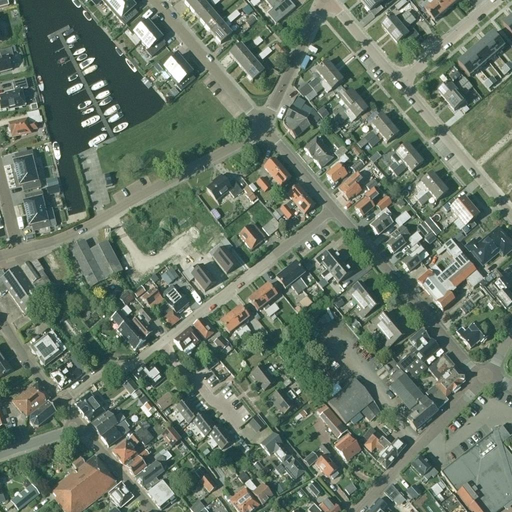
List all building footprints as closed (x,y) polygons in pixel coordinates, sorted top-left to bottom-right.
[(99,0),(111,12),(124,0),(99,0)] [(134,7),(127,0),(124,0),(111,12),(124,26),(137,14),(136,14),(134,16),(130,11),(134,7)] [(181,0),(189,9),(198,0),(181,0)] [(196,18),(208,8),(200,0),(198,0),(189,9),(196,18)] [(264,0),(264,1),(272,10),(266,15),(275,25),(295,8),(287,0),(264,0)] [(366,0),(362,4),(370,13),(381,3),(378,0),(366,0)] [(402,0),(395,7),(398,11),(407,3),(404,0),(402,0)] [(444,13),(454,5),(450,0),(438,0),(435,3),(444,13)] [(435,22),(444,13),(435,3),(425,11),(435,22)] [(204,27),(215,17),(208,8),(196,18),(204,27)] [(239,16),(235,12),(230,16),(234,21),(239,16)] [(389,36),(411,17),(408,12),(397,22),(393,17),(381,27),(389,36)] [(234,21),(230,16),(226,20),(225,21),(227,23),(229,25),(234,21)] [(256,21),(252,16),(244,23),(249,28),(256,21)] [(220,22),(215,17),(204,27),(212,36),(227,23),(225,21),(226,20),(224,19),(220,22)] [(411,17),(389,36),(397,45),(404,40),(408,45),(419,37),(413,30),(408,35),(405,31),(415,21),(411,17)] [(511,17),(511,18),(503,25),(511,36),(511,17)] [(140,43),(154,31),(147,22),(143,26),(139,21),(141,19),(127,31),(132,36),(133,35),(140,43)] [(229,25),(227,23),(212,36),(220,45),(231,35),(227,30),(230,27),(229,25)] [(154,31),(140,43),(147,51),(145,52),(151,58),(164,46),(162,48),(157,43),(161,39),(154,31)] [(493,34),(484,41),(496,55),(505,48),(493,34)] [(251,51),(262,42),(258,39),(248,48),(251,51)] [(484,41),(476,49),(488,63),(496,55),(484,41)] [(286,53),(278,44),(273,48),(281,57),(286,53)] [(236,64),(247,54),(240,45),(228,55),(236,64)] [(0,72),(11,70),(9,62),(14,61),(12,49),(0,51),(0,54),(1,58),(0,58),(0,72)] [(271,53),(267,49),(262,54),(265,57),(271,53)] [(476,49),(467,56),(479,70),(488,63),(476,49)] [(171,77),(184,65),(177,57),(173,60),(169,56),(172,54),(171,54),(157,66),(162,71),(164,69),(171,77)] [(252,59),(247,54),(236,64),(244,73),(259,60),(257,58),(255,56),(252,59)] [(265,57),(262,54),(257,58),(259,60),(260,62),(261,61),(265,57)] [(467,56),(458,64),(470,78),(479,70),(467,56)] [(260,62),(259,60),(244,73),(252,82),(263,72),(259,67),(263,63),(261,61),(260,62)] [(312,90),(334,72),(326,62),(315,72),(319,77),(308,86),(306,84),(303,87),(308,94),(312,91),(312,90)] [(180,92),(194,80),(194,79),(191,81),(188,77),(191,74),(184,65),(171,77),(177,85),(176,87),(180,92)] [(506,66),(501,70),(506,75),(510,71),(506,66)] [(342,81),(334,72),(312,90),(312,91),(316,95),(327,86),(331,91),(342,81)] [(460,77),(456,72),(450,78),(454,82),(460,77)] [(492,77),(488,81),(493,86),(497,82),(492,77)] [(446,102),(468,84),(464,79),(453,88),(450,83),(438,93),(446,102)] [(0,98),(0,109),(0,112),(9,110),(9,111),(25,108),(21,92),(28,90),(26,81),(13,84),(15,94),(5,96),(6,97),(0,98)] [(488,81),(484,85),(488,89),(493,86),(488,81)] [(472,88),(468,84),(446,102),(454,112),(465,102),(461,97),(472,88)] [(174,88),(170,92),(175,98),(179,94),(174,88)] [(332,115),(336,120),(347,111),(359,101),(351,92),(339,101),(343,106),(332,115)] [(285,118),(282,123),(283,126),(287,130),(294,140),(309,127),(305,122),(309,115),(315,123),(319,120),(312,110),(303,105),(305,103),(296,98),(291,108),(290,107),(285,118)] [(347,111),(336,120),(340,124),(348,118),(351,115),(355,120),(366,110),(359,101),(347,111)] [(322,108),(316,113),(322,120),(328,115),(322,108)] [(26,115),(28,121),(26,121),(8,125),(8,127),(7,129),(8,131),(10,132),(10,134),(12,134),(12,137),(21,135),(23,136),(26,136),(26,134),(29,134),(28,132),(36,130),(35,125),(42,124),(40,118),(39,118),(37,112),(26,115)] [(482,146),(495,134),(477,114),(464,126),(482,146)] [(495,114),(486,118),(492,130),(501,126),(495,114)] [(378,135),(389,125),(382,116),(370,125),(374,130),(371,133),(363,139),(367,144),(375,138),(378,135)] [(397,134),(389,125),(378,135),(386,144),(397,134)] [(336,126),(330,130),(334,136),(340,131),(336,126)] [(379,142),(375,138),(367,144),(371,148),(379,142)] [(320,169),(333,158),(317,139),(303,150),(310,158),(311,157),(314,161),(313,162),(320,169)] [(347,152),(342,147),(339,143),(335,146),(338,151),(334,154),(338,160),(347,152)] [(394,163),(388,169),(390,171),(392,173),(414,154),(406,145),(390,159),(394,163)] [(16,175),(36,170),(31,152),(14,156),(14,157),(16,156),(18,162),(13,164),(16,175)] [(414,154),(392,173),(396,178),(407,169),(411,173),(422,164),(414,154)] [(331,171),(325,176),(333,185),(346,176),(340,168),(343,164),(348,161),(344,156),(339,160),(340,161),(336,164),(330,169),(331,171)] [(272,178),(282,169),(273,159),(263,168),(272,178)] [(354,174),(363,166),(359,161),(350,169),(354,174)] [(291,179),(282,169),(272,178),(280,188),(291,179)] [(40,188),(36,170),(16,175),(19,187),(24,185),(25,191),(23,191),(23,192),(40,188)] [(342,185),(337,189),(340,192),(347,202),(354,196),(355,197),(361,192),(356,186),(363,180),(357,173),(343,185),(342,185)] [(109,174),(102,176),(105,188),(112,186),(109,174)] [(413,198),(417,202),(439,183),(431,174),(420,184),(424,189),(413,198)] [(233,199),(241,192),(233,181),(228,185),(220,176),(211,183),(212,184),(206,189),(215,202),(228,192),(233,199)] [(264,193),(270,188),(261,178),(256,183),(264,193)] [(377,185),(373,180),(365,187),(369,192),(377,185)] [(439,183),(417,202),(421,207),(432,198),(435,202),(447,193),(439,183)] [(295,205),(295,206),(306,197),(297,187),(287,196),(291,201),(285,206),(289,211),(295,205)] [(256,199),(246,188),(243,191),(247,195),(245,197),(250,204),(256,199)] [(354,209),(362,218),(373,208),(370,204),(379,196),(373,189),(363,197),(365,199),(354,209)] [(23,204),(26,215),(46,210),(41,193),(24,197),(24,198),(27,197),(28,203),(23,204)] [(139,231),(131,238),(144,255),(168,236),(173,241),(179,236),(175,231),(200,210),(186,193),(178,200),(176,197),(163,208),(160,206),(148,216),(150,218),(137,229),(139,231)] [(314,207),(306,197),(295,206),(304,215),(314,207)] [(380,213),(391,204),(386,198),(375,207),(380,213)] [(453,200),(442,208),(446,213),(450,211),(457,219),(470,208),(463,199),(457,204),(453,200)] [(263,208),(258,202),(250,209),(255,215),(263,208)] [(289,211),(285,206),(279,211),(283,215),(289,211)] [(470,208),(457,219),(464,228),(461,230),(465,235),(475,226),(471,222),(478,216),(470,208)] [(50,228),(46,210),(26,215),(29,227),(34,226),(35,231),(32,232),(50,228)] [(277,221),(283,215),(279,211),(279,210),(272,216),(277,221)] [(387,220),(391,216),(386,210),(374,219),(377,221),(369,227),(377,236),(392,224),(387,220)] [(293,216),(289,211),(283,215),(288,220),(293,216)] [(215,212),(210,216),(216,225),(221,221),(215,212)] [(399,228),(410,219),(405,213),(394,222),(399,228)] [(268,237),(280,227),(273,219),(262,229),(268,237)] [(427,220),(423,223),(427,229),(431,225),(427,220)] [(250,251),(265,240),(253,225),(244,232),(244,231),(243,232),(243,233),(238,237),(250,251)] [(389,237),(392,240),(385,246),(393,255),(405,245),(402,242),(409,236),(401,227),(389,237)] [(431,233),(426,228),(421,232),(425,237),(431,233)] [(511,243),(509,240),(507,242),(497,230),(478,246),(473,240),(464,248),(465,250),(469,254),(471,252),(482,266),(497,253),(502,260),(511,251),(511,243)] [(459,233),(452,239),(457,245),(459,243),(464,239),(459,233)] [(413,247),(421,240),(416,234),(408,241),(413,247)] [(434,238),(430,235),(425,240),(428,243),(434,238)] [(224,248),(212,258),(226,275),(238,266),(227,252),(232,249),(225,240),(220,244),(224,248)] [(90,289),(122,272),(106,243),(89,252),(83,242),(69,249),(90,289)] [(450,242),(442,248),(453,260),(460,254),(450,242)] [(405,255),(408,258),(401,264),(409,273),(420,263),(417,259),(424,252),(418,244),(405,255)] [(325,251),(314,261),(319,267),(321,265),(326,271),(320,276),(323,279),(339,266),(343,262),(335,252),(330,257),(325,251)] [(428,272),(416,282),(442,312),(454,302),(448,295),(450,293),(451,294),(455,291),(454,290),(464,281),(475,272),(460,254),(451,262),(454,265),(442,275),(435,281),(428,272)] [(50,272),(56,268),(50,258),(44,261),(50,272)] [(35,260),(29,265),(39,280),(31,286),(30,286),(38,297),(52,288),(42,273),(43,272),(35,260)] [(323,280),(317,285),(321,289),(327,284),(326,283),(332,278),(337,283),(337,284),(352,272),(343,262),(339,266),(323,279),(323,280)] [(19,270),(31,286),(39,280),(29,265),(28,263),(19,270)] [(301,292),(306,288),(299,279),(304,275),(294,264),(285,271),(301,292)] [(186,270),(182,274),(189,283),(193,279),(204,292),(216,283),(202,266),(190,275),(186,270)] [(435,266),(428,272),(435,281),(442,275),(435,266)] [(38,297),(30,286),(30,287),(17,268),(5,277),(1,272),(0,272),(0,295),(0,296),(7,291),(24,316),(26,315),(30,321),(34,317),(30,312),(36,308),(42,304),(38,298),(38,297)] [(171,270),(160,278),(167,286),(178,278),(171,270)] [(297,295),(301,292),(285,271),(275,279),(285,290),(290,286),(293,290),(297,295)] [(475,272),(464,281),(473,291),(483,282),(475,272)] [(162,284),(158,279),(152,283),(156,289),(162,284)] [(511,305),(511,298),(506,292),(510,289),(502,279),(493,287),(499,294),(495,298),(505,311),(507,310),(509,310),(511,308),(511,306),(511,305)] [(351,299),(356,305),(369,294),(360,283),(344,297),(347,302),(351,299)] [(266,286),(257,293),(266,305),(267,305),(276,297),(266,286)] [(145,292),(140,287),(132,294),(137,299),(145,292)] [(163,301),(167,306),(176,316),(188,305),(182,299),(186,296),(180,289),(177,291),(175,290),(163,301)] [(125,307),(134,299),(128,291),(118,300),(125,307)] [(152,312),(164,303),(153,291),(141,299),(152,312)] [(269,309),(270,309),(267,305),(266,305),(257,293),(248,301),(257,312),(262,309),(269,318),(273,323),(278,319),(274,314),(273,314),(269,309)] [(369,294),(356,305),(361,312),(358,314),(362,319),(379,305),(369,294)] [(312,305),(306,297),(298,304),(304,311),(312,305)] [(344,305),(339,299),(333,304),(338,310),(344,305)] [(464,315),(473,307),(469,301),(459,309),(464,315)] [(274,305),(270,309),(269,309),(273,314),(274,314),(278,310),(274,305)] [(167,330),(179,320),(176,316),(167,306),(161,311),(162,311),(156,316),(167,330)] [(126,307),(119,313),(124,319),(131,313),(126,307)] [(297,307),(293,310),(298,316),(302,313),(297,307)] [(44,319),(36,308),(30,312),(34,317),(30,321),(34,327),(44,319)] [(229,316),(238,327),(248,320),(239,308),(229,316)] [(129,324),(143,340),(151,333),(147,328),(149,326),(147,325),(153,320),(144,309),(138,314),(140,317),(138,318),(137,317),(129,324)] [(145,342),(143,340),(129,324),(127,322),(124,319),(119,313),(111,320),(119,329),(116,331),(134,352),(145,342)] [(376,329),(381,336),(395,324),(386,314),(369,327),(373,332),(376,329)] [(229,335),(238,327),(229,316),(220,323),(229,335)] [(204,341),(213,334),(200,319),(192,326),(204,341)] [(395,324),(381,336),(387,342),(384,345),(387,349),(404,335),(395,324)] [(486,340),(487,338),(475,324),(465,333),(461,329),(459,331),(458,330),(455,333),(456,334),(459,338),(462,342),(469,350),(475,345),(476,346),(479,344),(480,345),(481,343),(483,343),(485,342),(486,340)] [(200,342),(192,332),(189,328),(173,342),(182,352),(191,344),(194,348),(200,342)] [(250,333),(246,328),(242,331),(246,336),(249,341),(253,337),(250,333)] [(241,340),(246,336),(242,331),(237,335),(241,340)] [(411,356),(429,341),(428,340),(421,331),(408,342),(414,348),(409,353),(410,354),(411,356)] [(51,332),(48,335),(30,349),(39,361),(39,363),(41,365),(43,366),(44,367),(61,354),(65,351),(51,332)] [(228,347),(220,338),(213,343),(222,352),(228,347)] [(411,356),(410,354),(396,366),(399,370),(410,383),(427,369),(422,364),(438,351),(430,341),(429,341),(411,356)] [(369,368),(377,364),(371,354),(364,358),(369,368)] [(0,378),(2,377),(4,376),(3,376),(10,371),(0,356),(0,378)] [(218,365),(211,356),(207,359),(209,361),(203,366),(208,373),(218,365)] [(425,394),(433,404),(438,410),(447,402),(445,399),(451,393),(452,394),(453,393),(454,394),(459,390),(458,388),(459,388),(458,387),(463,383),(463,379),(443,356),(442,357),(427,370),(437,382),(440,380),(441,381),(425,394)] [(277,369),(273,371),(276,374),(277,376),(275,377),(281,384),(293,374),(284,363),(277,369)] [(61,391),(81,375),(77,370),(69,376),(62,366),(49,376),(61,391)] [(143,366),(132,375),(139,383),(143,387),(148,383),(153,389),(161,382),(164,379),(153,366),(147,371),(143,366)] [(257,384),(273,371),(271,368),(266,372),(262,367),(251,375),(257,384)] [(399,370),(389,379),(394,384),(389,388),(409,412),(403,417),(406,420),(406,421),(415,432),(437,414),(410,383),(399,370)] [(276,374),(273,371),(257,384),(264,392),(275,383),(271,378),(276,374)] [(138,390),(130,380),(122,387),(130,397),(138,390)] [(291,384),(288,380),(282,385),(285,389),(291,384)] [(358,414),(372,401),(354,380),(327,403),(345,425),(349,421),(358,414)] [(49,400),(48,397),(37,384),(24,395),(23,393),(12,402),(21,414),(22,413),(26,418),(49,400)] [(276,408),(292,395),(290,392),(285,396),(281,391),(270,400),(276,408)] [(175,402),(168,393),(155,403),(162,412),(175,402)] [(89,425),(104,413),(89,395),(74,406),(80,413),(79,414),(83,418),(83,417),(89,425)] [(295,398),(292,395),(276,408),(283,416),(294,407),(290,402),(295,398)] [(176,421),(193,408),(186,400),(175,409),(179,414),(174,418),(176,421)] [(148,412),(153,408),(148,403),(143,407),(148,412)] [(55,414),(48,404),(47,404),(30,418),(29,423),(32,427),(38,428),(55,414)] [(361,414),(369,424),(381,414),(373,404),(361,414)] [(193,408),(176,421),(179,424),(184,420),(188,425),(192,422),(199,416),(193,408)] [(337,439),(347,431),(328,409),(318,418),(337,439)] [(117,425),(124,420),(120,414),(113,420),(108,413),(90,426),(100,438),(117,425)] [(192,422),(196,427),(190,431),(193,434),(209,421),(203,413),(199,416),(192,422)] [(358,414),(349,421),(353,426),(362,418),(358,414)] [(265,426),(257,417),(248,425),(256,434),(265,426)] [(209,421),(193,434),(196,437),(201,433),(205,438),(208,435),(215,429),(209,421)] [(116,427),(100,439),(107,448),(129,432),(127,428),(122,422),(116,427)] [(138,427),(140,430),(134,434),(128,439),(132,443),(129,446),(125,442),(111,453),(123,467),(137,455),(132,449),(141,442),(144,446),(152,440),(145,431),(149,428),(144,422),(138,427)] [(208,435),(212,440),(207,444),(209,447),(226,434),(219,426),(215,429),(208,435)] [(394,438),(398,434),(390,427),(386,431),(394,438)] [(501,428),(490,431),(491,434),(440,474),(469,511),(497,511),(511,501),(511,459),(501,445),(511,436),(509,438),(501,428)] [(170,429),(164,433),(160,436),(170,448),(172,447),(180,441),(170,429)] [(375,433),(368,442),(363,447),(371,453),(375,449),(380,453),(378,456),(381,458),(377,463),(385,470),(397,457),(405,447),(397,440),(390,447),(375,433)] [(232,442),(226,434),(209,447),(212,450),(217,446),(221,451),(232,442)] [(269,456),(273,453),(272,453),(281,445),(282,445),(272,435),(260,445),(269,456)] [(346,462),(360,451),(350,439),(336,450),(346,462)] [(240,441),(235,445),(244,456),(250,451),(240,441)] [(272,453),(273,453),(282,463),(275,469),(278,472),(282,469),(283,470),(288,466),(285,462),(291,457),(281,445),(272,453)] [(318,449),(325,456),(315,465),(323,475),(325,473),(329,477),(332,480),(338,476),(335,472),(337,470),(326,458),(330,455),(322,446),(318,449)] [(147,450),(145,452),(125,468),(133,478),(145,468),(140,462),(148,455),(150,454),(147,450)] [(142,489),(155,479),(163,473),(159,467),(171,458),(166,452),(154,462),(155,462),(134,479),(142,489)] [(318,460),(312,454),(303,462),(309,468),(318,460)] [(63,511),(80,511),(116,485),(94,457),(85,464),(80,458),(71,465),(76,471),(50,491),(56,498),(54,499),(63,511)] [(433,479),(436,475),(437,474),(420,457),(411,467),(422,478),(422,477),(426,481),(431,477),(433,479)] [(288,466),(283,470),(293,482),(304,472),(294,461),(288,466)] [(263,469),(258,463),(253,466),(259,473),(263,469)] [(200,469),(194,473),(199,479),(205,475),(200,469)] [(235,473),(234,471),(228,476),(238,488),(242,484),(243,484),(248,480),(243,473),(239,476),(235,472),(235,473)] [(209,494),(216,488),(206,477),(199,482),(209,494)] [(155,479),(142,489),(146,493),(145,493),(161,511),(170,504),(171,505),(176,501),(164,487),(169,484),(165,478),(158,483),(155,479)] [(261,506),(272,497),(262,485),(256,490),(249,482),(244,486),(261,506)] [(432,496),(430,497),(432,500),(442,492),(441,491),(445,487),(441,482),(436,485),(428,491),(432,496)] [(120,509),(132,498),(120,484),(108,495),(120,509)] [(281,484),(274,488),(278,495),(286,491),(281,484)] [(322,493),(313,484),(307,489),(316,498),(322,493)] [(17,511),(39,495),(31,486),(10,502),(17,511)] [(392,503),(399,495),(391,486),(383,494),(392,503)] [(422,495),(414,486),(406,494),(414,502),(422,495)] [(244,489),(240,492),(228,502),(236,511),(252,511),(259,507),(244,489)] [(441,511),(437,507),(432,500),(430,497),(426,493),(413,503),(412,501),(408,505),(414,511),(441,511)] [(441,511),(463,511),(452,496),(446,500),(437,507),(441,511)] [(338,511),(329,500),(325,503),(319,508),(322,511),(338,511)] [(390,511),(387,509),(377,500),(366,511),(390,511)] [(191,511),(199,511),(204,508),(198,502),(189,510),(191,511)]
